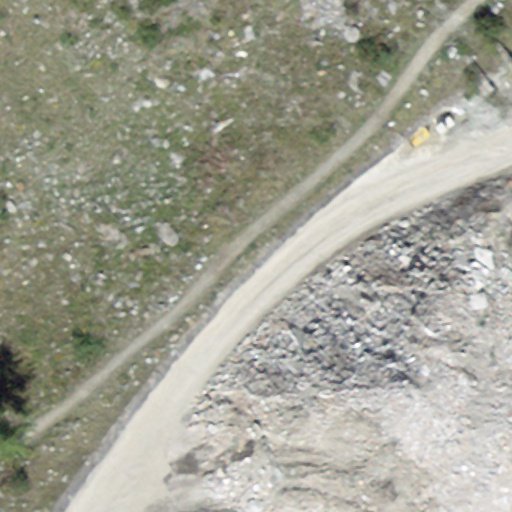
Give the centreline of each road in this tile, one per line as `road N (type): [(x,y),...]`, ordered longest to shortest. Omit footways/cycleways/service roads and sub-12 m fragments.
road 1 (track): [(486,0),(301,204),(20,435),(0,440)]
road 2 (track): [(511,135),(324,241),(205,349),(82,511)]
